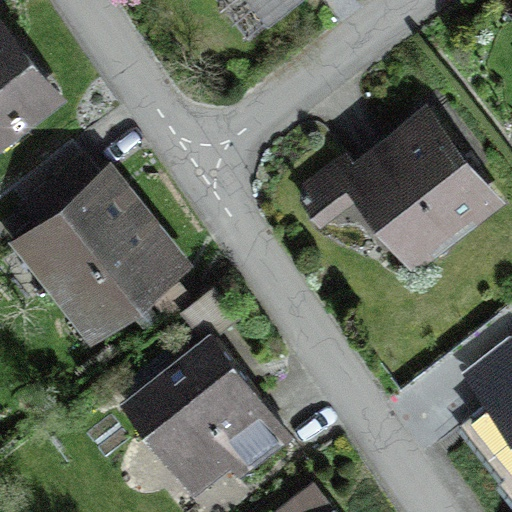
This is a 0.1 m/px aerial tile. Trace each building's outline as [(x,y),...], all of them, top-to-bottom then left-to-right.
[(261,34),(302,0),(250,0),(240,9),(261,34)] [(0,154),(66,102),(2,23),(0,24),(0,154)] [(507,210),(431,109),(342,175),(419,276),(507,210)] [(179,270),(115,182),(27,246),(91,333),(179,270)] [(290,434),(210,334),(123,403),(189,487),(225,459),(238,476),(290,434)] [(511,358),(481,383),(511,421),(511,358)]
